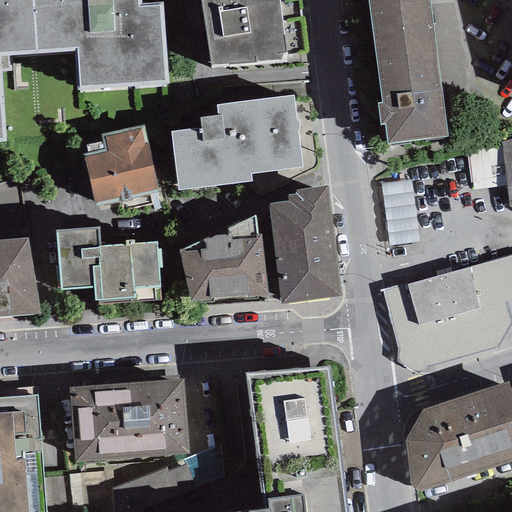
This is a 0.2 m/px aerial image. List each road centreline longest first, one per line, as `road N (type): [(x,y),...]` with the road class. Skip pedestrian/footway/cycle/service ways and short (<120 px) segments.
road 1 (residential): [(0,353),(361,327)]
road 2 (residential): [(319,0),(361,327)]
road 3 (unknown): [(199,511),(230,494),(235,476),(221,337)]
road 4 (residential): [(511,361),(372,405)]
